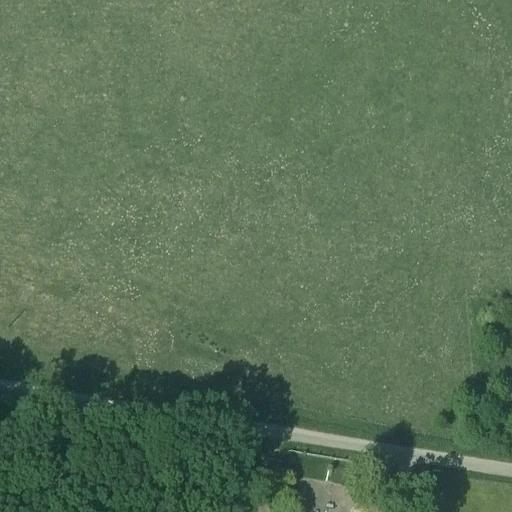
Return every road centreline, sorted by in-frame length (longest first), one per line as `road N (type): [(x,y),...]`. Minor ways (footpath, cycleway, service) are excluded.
road 1 (unclassified): [(511,471),(201,421)]
road 2 (unclassified): [(0,388),(201,421)]
